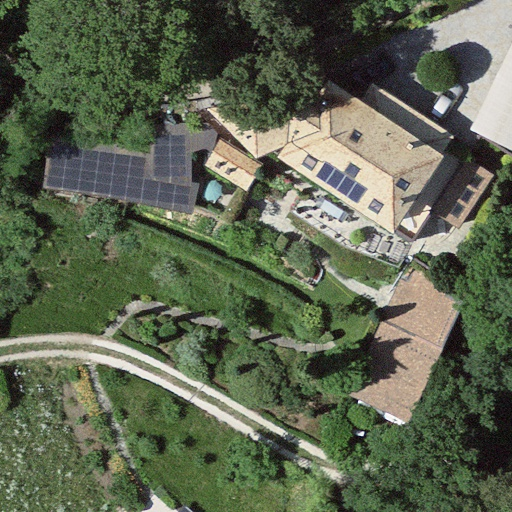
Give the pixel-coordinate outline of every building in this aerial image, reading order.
[(511,40),(471,128),(511,147),(511,40)] [(388,231),(440,156),(452,134),(369,83),(358,99),(325,76),(316,89),(301,81),(246,101),(199,106),(252,151),(281,142),(272,154),(388,231)] [(217,140),(204,124),(148,124),(148,153),(115,146),(45,136),(37,187),(106,194),(189,212),(201,175),(190,175),(190,151),(210,152),(217,140)] [(244,189),(259,163),(217,140),(210,152),(202,166),(244,189)] [(458,228),(493,175),(469,159),(434,212),(458,228)] [(403,277),(343,393),(406,425),(463,303),(403,277)]
